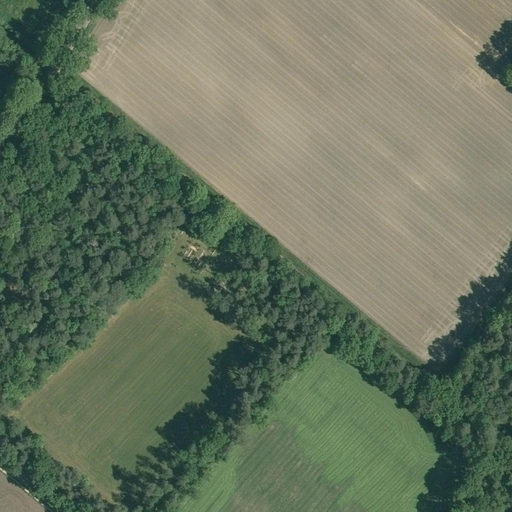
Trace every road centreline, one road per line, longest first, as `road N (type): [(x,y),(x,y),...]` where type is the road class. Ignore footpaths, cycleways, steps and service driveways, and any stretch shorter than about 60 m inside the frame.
road 1 (track): [(235,243),(206,221),(160,204),(75,199),(36,171),(14,131)]
road 2 (tertiary): [(0,155),(96,0)]
